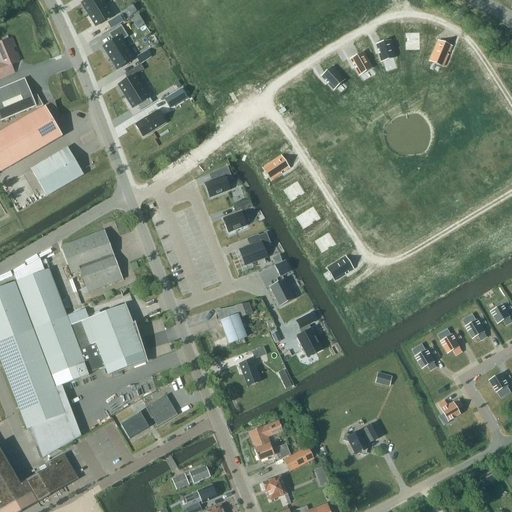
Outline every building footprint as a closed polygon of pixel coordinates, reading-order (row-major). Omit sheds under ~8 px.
[(86,0),(81,4),(88,15),(105,5),(102,0),(86,0)] [(105,5),(88,15),(95,27),(112,16),(105,5)] [(138,14),(131,19),(134,24),(141,20),(138,14)] [(119,15),(107,23),(111,29),(123,22),(119,15)] [(112,41),(102,47),(109,58),(126,48),(122,41),(128,37),(121,26),(108,34),(112,41)] [(406,44),(406,53),(420,52),(420,35),(405,35),(406,41),(407,41),(407,44),(406,44)] [(0,78),(13,73),(10,65),(18,62),(17,61),(18,59),(16,53),(14,53),(12,48),(15,47),(11,38),(0,43),(0,60),(1,64),(0,64),(0,78)] [(438,41),(429,61),(443,67),(448,55),(446,55),(448,52),(449,53),(451,47),(438,41)] [(391,43),(377,47),(378,52),(380,52),(381,55),(379,55),(382,64),(396,60),(391,43)] [(126,48),(109,58),(116,70),(133,60),(126,48)] [(139,56),(136,58),(140,64),(151,57),(147,51),(139,56)] [(363,53),(350,60),(353,65),(354,64),(356,67),(355,68),(359,75),(372,68),(363,53)] [(137,74),(143,70),(140,65),(134,68),(137,74)] [(332,67),(321,77),(325,81),(326,80),(328,83),(327,84),(333,90),(344,80),(332,67)] [(135,75),(118,86),(125,97),(142,87),(135,75)] [(32,98),(24,79),(0,88),(0,121),(35,107),(36,109),(42,106),(42,105),(37,96),(32,98)] [(142,87),(125,97),(132,109),(137,106),(139,111),(152,103),(142,87)] [(181,90),(164,100),(169,109),(186,98),(181,90)] [(0,171),(0,172),(61,137),(52,122),(53,122),(56,115),(54,103),(54,102),(54,101),(0,133),(0,171)] [(152,114),(135,125),(143,138),(160,127),(152,114)] [(46,196),(82,175),(66,148),(31,169),(46,196)] [(280,157),(262,169),(271,181),(281,174),(280,172),(283,171),(284,172),(289,169),(280,157)] [(211,181),(204,184),(209,198),(229,190),(226,182),(232,180),(227,167),(214,172),(217,179),(211,181)] [(283,192),(291,205),(298,200),(297,199),(300,197),(301,198),(306,195),(298,183),(283,192)] [(235,214),(222,219),(228,234),(246,226),(241,212),(252,208),(249,200),(233,207),(235,214)] [(314,225),(313,224),(316,223),(317,224),(322,221),(314,208),(295,220),(303,232),(314,225)] [(122,280),(103,231),(61,247),(71,274),(79,271),(87,293),(122,280)] [(249,246),(239,250),(245,266),(267,258),(262,247),(270,244),(266,233),(258,236),(260,242),(249,246)] [(331,249),(332,250),(337,247),(329,234),(314,243),(322,256),(329,251),(329,250),(331,249)] [(345,257),(326,269),(334,281),(345,275),(344,273),(347,272),(348,273),(353,270),(345,257)] [(54,388),(88,376),(88,374),(104,368),(107,375),(147,361),(135,323),(132,324),(125,305),(70,326),(66,317),(49,270),(44,272),(39,259),(13,274),(16,282),(0,287),(0,361),(19,410),(26,429),(30,428),(42,459),(74,441),(54,388)] [(285,261),(274,267),(280,277),(291,272),(285,261)] [(284,280),(269,287),(279,308),(294,300),(284,280)] [(505,327),(511,323),(505,312),(511,309),(507,303),(490,313),(497,324),(502,321),(505,327)] [(235,308),(216,312),(219,323),(222,321),(230,343),(244,338),(237,319),(251,313),(248,304),(235,306),(235,308)] [(303,334),(297,337),(307,358),(322,351),(312,330),(311,330),(309,325),(314,323),(310,314),(297,321),(301,329),(303,334)] [(471,339),(476,336),(480,342),(486,338),(480,327),(485,324),(481,318),(464,327),(471,339)] [(276,343),(281,341),(277,332),(271,334),(276,343)] [(460,339),(457,333),(440,343),(447,354),(452,351),(455,356),(461,353),(455,342),(460,339)] [(254,359),(265,355),(263,348),(252,352),(254,359)] [(431,348),(414,358),(421,370),(426,366),(430,372),(436,368),(430,357),(435,354),(431,348)] [(247,387),(260,382),(252,359),(238,365),(247,387)] [(377,373),(375,383),(389,387),(392,377),(377,373)] [(488,381),(495,393),(511,382),(508,377),(503,380),(500,374),(488,381)] [(165,396),(146,408),(146,409),(152,419),(157,428),(177,416),(172,407),(169,402),(165,396)] [(447,406),(444,401),(437,405),(448,422),(459,415),(456,410),(461,407),(458,400),(447,406)] [(134,417),(121,425),(129,439),(148,428),(145,423),(152,419),(146,409),(138,414),(139,415),(134,417)] [(282,432),(278,422),(263,427),(248,433),(255,450),(254,450),(258,462),(276,455),(279,461),(290,455),(286,445),(274,449),(272,443),(270,444),(267,438),(282,432)] [(381,438),(374,423),(365,427),(366,428),(361,431),(361,430),(350,436),(344,434),(342,441),(348,443),(355,456),(359,454),(365,456),(367,450),(370,449),(368,444),(373,441),(373,442),(381,438)] [(289,472),(313,460),(307,448),(283,461),(289,472)] [(64,488),(69,485),(68,484),(77,479),(73,473),(74,472),(67,461),(64,457),(65,457),(64,455),(45,466),(47,469),(45,471),(43,472),(41,473),(30,480),(30,479),(22,484),(20,485),(8,464),(7,464),(5,460),(6,460),(2,453),(1,453),(0,451),(0,511),(18,511),(31,505),(32,506),(38,503),(37,501),(63,486),(64,488)] [(209,477),(205,466),(189,473),(184,475),(172,480),(176,490),(188,485),(188,484),(192,482),(194,485),(199,483),(199,482),(209,477)] [(287,495),(280,476),(262,483),(262,484),(261,486),(262,489),(264,490),(265,491),(266,491),(269,501),(287,495)] [(214,491),(212,486),(192,494),(184,497),(187,504),(199,499),(202,504),(217,498),(216,496),(216,494),(216,492),(214,491)] [(326,496),(332,493),(330,488),(324,490),(326,496)]
